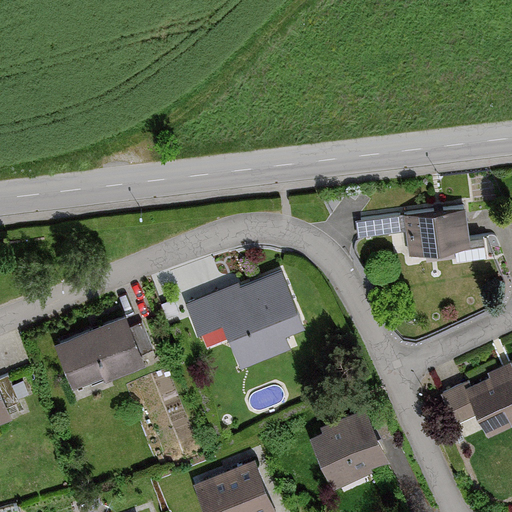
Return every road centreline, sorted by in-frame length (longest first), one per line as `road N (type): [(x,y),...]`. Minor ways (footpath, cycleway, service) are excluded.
road 1 (residential): [(0,322),(227,232),(262,227),(306,237),(325,250),(357,298),(453,511)]
road 2 (residential): [(511,137),(0,197)]
